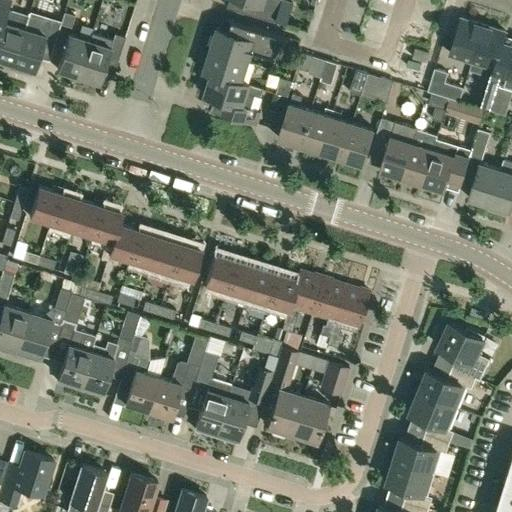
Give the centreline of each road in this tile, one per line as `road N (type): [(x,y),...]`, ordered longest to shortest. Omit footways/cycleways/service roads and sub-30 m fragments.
road 1 (residential): [(0,412),(30,421),(78,418),(303,496),(342,489)]
road 2 (tertiary): [(425,239),(117,143)]
road 3 (residential): [(342,489),(354,473),(425,239)]
road 4 (residential): [(117,143),(166,0)]
road 5 (unknown): [(342,0),(332,31),(338,42),(385,56),(400,31)]
road 6 (tertiary): [(117,143),(0,107)]
